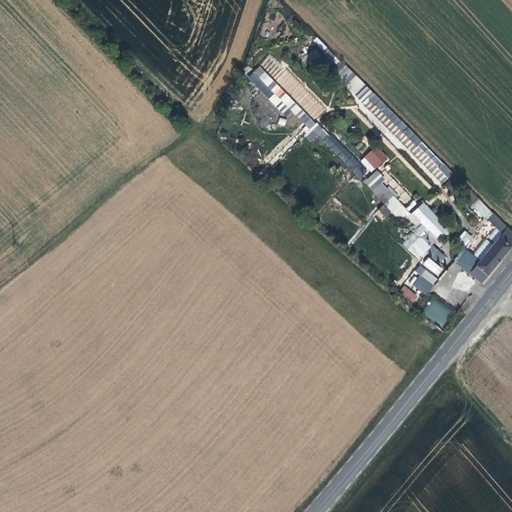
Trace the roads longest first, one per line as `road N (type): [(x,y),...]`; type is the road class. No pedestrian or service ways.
road 1 (primary): [(300,511),(380,434),(511,265)]
road 2 (track): [(207,122),(0,293)]
